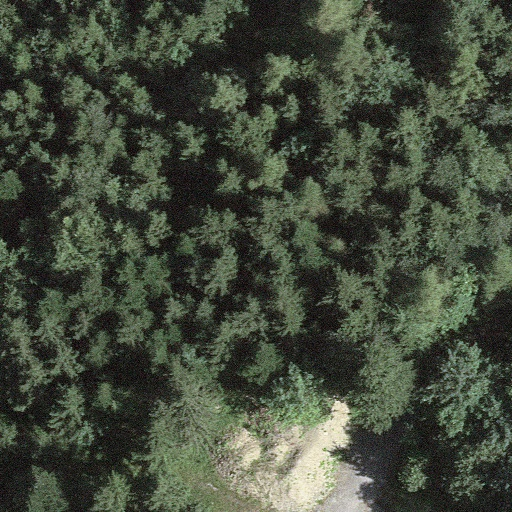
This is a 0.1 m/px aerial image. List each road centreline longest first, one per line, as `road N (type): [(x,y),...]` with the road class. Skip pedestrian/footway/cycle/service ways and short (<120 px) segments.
road 1 (track): [(348,511),(409,407),(511,313)]
road 2 (track): [(61,455),(186,477),(246,511)]
